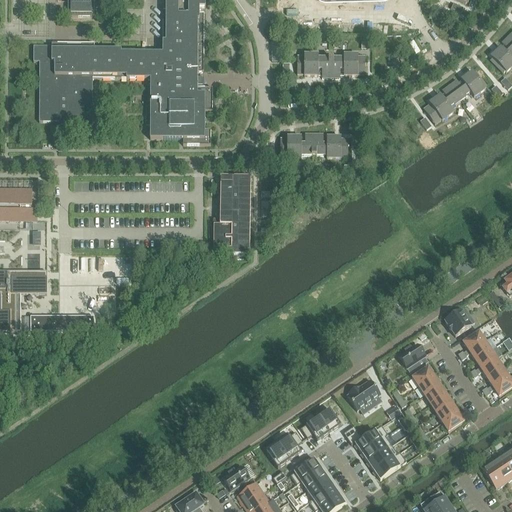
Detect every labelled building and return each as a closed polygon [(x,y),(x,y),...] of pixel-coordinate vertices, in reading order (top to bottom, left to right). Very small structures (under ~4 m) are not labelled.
[(198,74),(204,74),(204,16),(200,16),(200,10),(205,10),(205,0),(165,0),(166,13),(163,13),(162,55),(139,55),(139,52),(94,52),(94,46),(52,46),(52,49),(34,48),(34,64),(40,64),(39,124),(59,124),(59,130),(78,130),(78,136),(97,137),(97,109),(93,109),(93,78),(126,79),(126,81),(150,81),(150,141),(183,142),(183,147),(210,148),(211,132),(205,132),(205,113),(212,113),(212,90),(198,90),(198,74)] [(68,0),(68,18),(94,19),(94,0),(68,0)] [(453,5),(451,10),(461,15),(463,10),(453,5)] [(449,14),(447,19),(457,24),(459,19),(449,14)] [(511,58),(511,42),(509,39),(502,46),(504,47),(491,60),(492,61),(491,62),(503,75),(505,74),(506,75),(511,68),(511,61),(511,60),(511,58)] [(285,43),(271,43),(272,63),(286,63),(285,43)] [(322,78),(322,81),(331,81),(331,61),(318,60),(318,57),(304,57),(304,59),(297,59),(297,77),(304,77),(304,78),(318,78),(322,78)] [(344,57),(344,61),(331,61),(331,81),(340,81),(340,78),(344,78),(358,79),(358,77),(365,77),(365,59),(358,59),(358,58),(344,57)] [(458,85),(457,83),(447,90),(458,104),(466,98),(465,97),(470,94),(474,100),(485,91),(484,90),(486,89),(475,74),(474,75),(473,74),(458,85)] [(504,81),(500,84),(507,92),(511,89),(504,81)] [(495,88),(492,91),(499,99),(503,96),(495,88)] [(454,106),(455,107),(458,104),(447,90),(442,94),(444,96),(429,106),(430,107),(424,112),(435,127),(441,122),(442,123),(453,115),(449,109),(454,106)] [(425,120),(421,123),(427,132),(431,129),(425,120)] [(301,161),(301,158),(314,158),(314,142),(305,142),(305,140),(301,140),(287,140),(287,141),(280,141),(280,159),(287,159),(287,161),(301,161)] [(323,140),(323,142),(314,142),(314,158),(327,158),(327,161),(341,161),(341,160),(348,160),(348,141),(341,141),(341,140),(327,140),(323,140)] [(213,244),(213,251),(219,251),(219,254),(219,258),(230,258),(242,258),(250,258),(250,254),(251,180),(245,180),(244,179),(241,179),(222,179),(221,179),(220,200),(220,212),(220,221),(214,221),(214,232),(213,244)] [(0,223),(37,224),(37,212),(32,212),(32,192),(0,191),(0,223)] [(0,274),(0,297),(1,297),(1,305),(1,314),(0,313),(0,334),(17,335),(17,325),(17,297),(47,297),(47,274),(0,274)] [(484,296),(476,302),(481,308),(488,303),(484,296)] [(461,313),(445,323),(455,339),(471,329),(470,328),(474,325),(465,312),(461,314),(461,313)] [(55,321),(31,321),(31,336),(55,336),(55,323),(55,321)] [(94,321),(64,321),(64,323),(64,336),(94,336),(94,321)] [(64,323),(55,323),(55,336),(64,336),(64,323)] [(460,360),(485,343),(479,334),(463,345),(467,352),(463,355),(463,354),(458,357),(460,360)] [(511,345),(508,341),(503,345),(506,349),(511,345)] [(475,363),(491,352),(485,343),(460,360),(462,363),(466,360),(466,359),(470,356),(475,363)] [(425,359),(417,347),(411,351),(410,350),(405,353),(406,354),(399,359),(407,372),(425,359)] [(472,378),(497,361),(491,352),(475,363),(479,370),(475,373),(475,372),(470,375),(472,378)] [(487,381),(503,370),(497,361),(472,378),(474,381),(478,378),(478,377),(482,374),(487,381)] [(418,390),(435,379),(428,369),(412,380),(418,390)] [(484,396),(509,379),(503,370),(487,381),(491,388),(487,391),(487,390),(482,393),(484,396)] [(424,399),(441,388),(435,379),(418,390),(424,399)] [(499,400),(511,391),(511,383),(509,379),(484,396),(486,399),(490,396),(490,395),(494,392),(499,400)] [(371,383),(357,393),(356,391),(347,397),(348,399),(347,399),(357,414),(381,398),(371,383)] [(430,408),(447,397),(441,388),(424,399),(430,408)] [(402,401),(397,394),(393,396),(398,403),(402,401)] [(436,417),(453,406),(447,397),(430,408),(436,417)] [(406,408),(402,401),(398,403),(402,410),(406,408)] [(442,426),(459,415),(453,406),(436,417),(442,426)] [(397,408),(387,415),(391,422),(401,415),(397,408)] [(330,411),(318,420),(329,436),(333,433),(341,428),(330,411)] [(413,419),(409,412),(405,414),(409,422),(413,419)] [(448,435),(465,424),(459,415),(442,426),(448,435)] [(418,426),(413,419),(409,422),(414,429),(418,426)] [(306,428),(301,432),(308,442),(313,438),(317,444),(321,442),(329,436),(318,420),(306,428)] [(354,429),(344,436),(348,442),(358,435),(354,429)] [(363,442),(355,447),(356,447),(358,451),(362,456),(385,440),(386,440),(388,438),(382,429),(363,442)] [(425,437),(420,430),(416,433),(421,440),(425,437)] [(287,434),(276,443),(290,463),(298,457),(302,455),(301,455),(297,449),(303,445),(296,435),(290,439),(287,434)] [(358,435),(348,442),(351,447),(361,440),(358,435)] [(429,444),(425,437),(421,440),(425,447),(429,444)] [(385,440),(362,456),(364,460),(368,465),(392,448),(386,440),(385,440)] [(276,443),(264,451),(278,471),(286,466),(290,463),(276,443)] [(392,448),(368,465),(371,469),(374,474),(398,457),(392,448)] [(511,456),(509,453),(500,459),(511,476),(511,456)] [(398,457),(374,474),(377,478),(380,483),(408,464),(401,455),(400,455),(398,457)] [(511,482),(511,476),(500,459),(491,465),(506,486),(511,482)] [(314,462),(291,479),(297,488),(301,485),(321,471),(318,467),(314,462)] [(506,486),(491,465),(482,471),(488,480),(485,482),(487,485),(490,484),(496,493),(506,486)] [(250,482),(241,469),(235,474),(234,473),(228,476),(229,477),(223,481),(231,494),(250,482)] [(321,471),(301,485),(307,494),(327,480),(324,476),(321,471)] [(283,474),(273,481),(277,487),(281,485),(287,480),(283,474)] [(216,476),(207,482),(211,488),(220,482),(216,476)] [(327,480),(307,494),(313,502),(313,503),(333,489),(330,485),(327,480)] [(243,508),(262,496),(256,487),(238,499),(243,508)] [(313,502),(309,505),(313,511),(318,511),(339,498),(336,494),(333,489),(313,503),(313,502)] [(451,511),(440,494),(430,501),(437,511),(451,511)] [(201,511),(200,510),(204,507),(196,496),(176,509),(177,510),(176,511),(201,511)] [(258,511),(268,505),(262,496),(243,508),(246,511),(258,511)] [(282,496),(279,498),(285,507),(289,505),(282,496)] [(339,498),(318,511),(338,511),(345,507),(342,503),(339,498)] [(437,511),(430,501),(420,508),(423,511),(437,511)] [(278,511),(279,511),(272,502),(268,505),(258,511),(278,511)]
